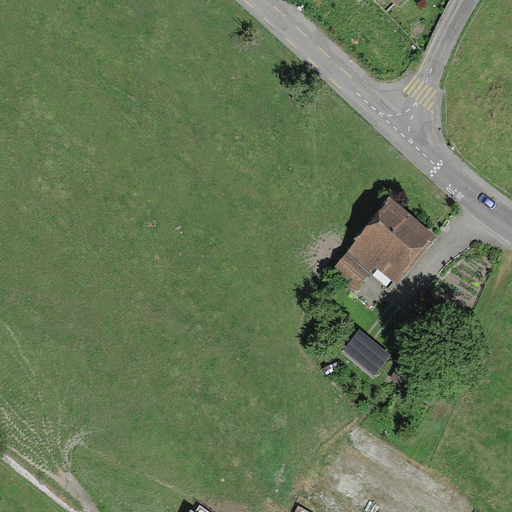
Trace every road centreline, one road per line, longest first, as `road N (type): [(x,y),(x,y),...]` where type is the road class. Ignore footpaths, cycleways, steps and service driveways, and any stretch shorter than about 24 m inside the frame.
road 1 (unclassified): [(397,128),(257,0)]
road 2 (unclassified): [(397,128),(511,224)]
road 3 (residential): [(397,128),(466,0)]
